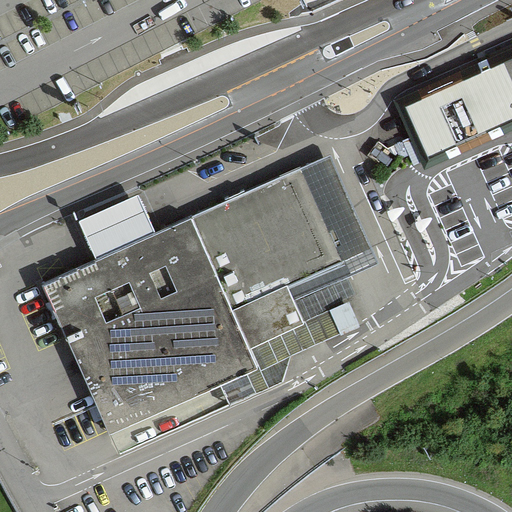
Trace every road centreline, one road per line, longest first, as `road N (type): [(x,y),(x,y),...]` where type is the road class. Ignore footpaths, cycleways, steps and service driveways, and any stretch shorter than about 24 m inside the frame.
road 1 (primary): [(0,227),(351,64),(396,41),(426,10)]
road 2 (primary): [(426,10),(379,9),(164,105),(0,165)]
road 3 (motorway): [(511,300),(341,401),(261,461),(219,511)]
road 4 (motorway): [(304,511),(350,493),(400,488),(445,494),(486,511)]
